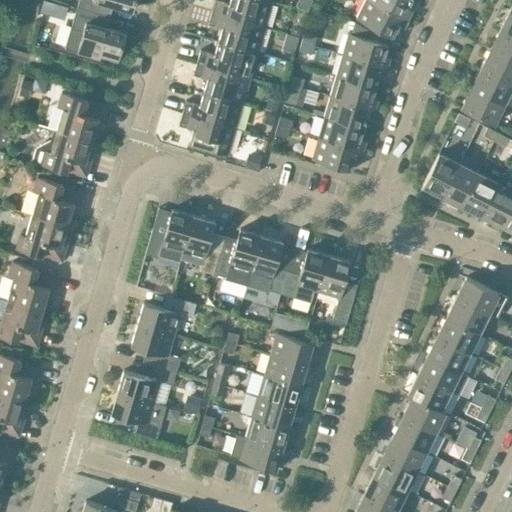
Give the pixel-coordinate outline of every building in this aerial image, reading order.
[(78,0),(77,6),(109,15),(113,4),(132,10),(135,0),(78,0)] [(214,0),(211,11),(264,26),(271,1),(269,0),(229,0),(229,2),(221,0),(214,0)] [(364,0),(356,18),(393,36),(398,24),(403,26),(407,18),(370,0),(364,0)] [(370,0),(407,18),(411,10),(406,7),(410,0),(370,0)] [(71,27),(65,48),(76,51),(100,58),(101,54),(118,59),(126,33),(106,27),(109,15),(77,6),(71,27)] [(500,29),(511,34),(511,10),(509,9),(500,29)] [(218,40),(257,51),(264,26),(211,11),(208,23),(221,27),(218,40)] [(490,48),(511,58),(511,34),(500,29),(490,48)] [(348,32),(342,53),(386,66),(389,58),(384,56),(387,43),(348,32)] [(301,41),(312,45),(315,36),(303,33),(301,41)] [(196,61),(249,77),(257,51),(218,40),(214,53),(200,49),(196,61)] [(298,50),(310,53),(312,45),(301,41),(298,50)] [(480,67),(511,82),(511,58),(490,48),(480,67)] [(342,53),(336,74),(375,85),(379,73),(384,75),(386,66),(342,53)] [(203,91),(242,102),(249,77),(196,61),(193,74),(207,78),(203,91)] [(471,87),(503,103),(511,84),(511,82),(480,67),(471,87)] [(289,83),(300,86),(303,78),(291,74),(289,83)] [(336,74),(330,95),(374,108),(377,99),(372,98),(375,85),(336,74)] [(298,96),(304,97),(306,88),(300,86),(289,83),(284,99),(296,103),(298,96)] [(461,107),(493,123),(503,103),(471,87),(461,107)] [(56,129),(91,139),(94,128),(99,129),(106,106),(87,100),(87,99),(61,91),(57,106),(62,108),(56,129)] [(182,112),(235,127),(242,102),(203,91),(199,103),(185,99),(182,112)] [(330,95),(324,116),(363,127),(367,115),(372,116),(374,108),(330,95)] [(188,142),(227,153),(235,127),(182,112),(178,124),(192,128),(188,142)] [(454,120),(466,126),(469,118),(458,112),(454,120)] [(277,124),(288,128),(291,119),(279,116),(277,124)] [(324,116),(318,136),(362,149),(365,141),(360,139),(363,127),(324,116)] [(274,133),(286,136),(288,128),(277,124),(274,133)] [(483,134),(494,140),(498,132),(486,127),(483,134)] [(66,170),(86,176),(93,152),(88,151),(91,139),(56,129),(52,143),(47,142),(37,148),(33,161),(66,171),(66,170)] [(494,140),(505,146),(509,138),(498,132),(494,140)] [(312,158),(351,169),(355,157),(360,158),(362,149),(318,136),(312,158)] [(422,185),(442,195),(458,163),(438,152),(422,185)] [(442,195),(462,205),(478,172),(458,163),(442,195)] [(497,182),(481,214),(500,224),(511,200),(511,175),(502,171),(497,182)] [(462,205),(481,214),(497,182),(478,172),(462,205)] [(32,213),(67,224),(70,212),(75,214),(82,190),(62,184),(63,183),(37,176),(32,191),(38,192),(32,213)] [(511,200),(500,224),(511,229),(511,200)] [(180,259),(183,250),(193,214),(172,208),(164,234),(152,230),(145,253),(158,257),(159,253),(180,259)] [(42,255),(61,260),(68,237),(63,235),(67,224),(32,213),(25,235),(20,233),(16,248),(42,256),(42,255)] [(183,250),(180,257),(201,263),(199,269),(213,273),(219,250),(207,246),(214,220),(193,214),(183,250)] [(213,273),(247,283),(261,234),(240,228),(232,254),(219,250),(213,273)] [(247,283),(280,293),(287,270),(275,266),(282,240),(261,234),(247,283)] [(315,288),(318,289),(329,254),(307,248),(300,273),(287,270),(280,293),(311,302),(315,288)] [(332,317),(346,321),(355,290),(342,286),(350,260),(329,254),(318,289),(339,295),(332,317)] [(7,298),(42,308),(45,297),(50,298),(57,274),(38,269),(38,268),(12,260),(8,275),(13,276),(7,298)] [(456,296),(488,312),(497,316),(507,296),(466,276),(456,296)] [(137,322),(172,333),(178,312),(192,316),(196,303),(173,296),(169,309),(143,301),(137,322)] [(456,296),(446,315),(478,331),(488,312),(456,296)] [(17,339),(37,345),(44,321),(39,320),(42,308),(7,298),(1,319),(0,319),(0,335),(17,340),(17,339)] [(446,315),(436,335),(469,351),(478,331),(446,315)] [(153,364),(176,371),(180,357),(166,353),(172,333),(137,322),(131,343),(146,348),(142,360),(153,364)] [(225,340),(235,343),(238,333),(228,331),(225,340)] [(270,353),(306,364),(312,343),(276,332),(270,353)] [(436,335),(427,354),(459,370),(469,351),(436,335)] [(223,350),(232,353),(235,343),(225,340),(223,350)] [(0,391),(24,399),(27,387),(32,389),(39,365),(20,359),(20,358),(0,352),(0,391)] [(264,374),(300,385),(306,364),(270,353),(264,374)] [(427,354),(417,374),(449,390),(458,394),(468,375),(459,370),(427,354)] [(501,367),(509,371),(511,364),(511,358),(506,356),(501,367)] [(213,382),(223,385),(229,364),(219,361),(213,382)] [(117,390),(153,400),(159,380),(172,384),(176,371),(153,364),(149,376),(123,369),(117,390)] [(495,378),(503,382),(509,371),(501,367),(495,378)] [(257,395),(294,405),(300,385),(264,374),(257,395)] [(407,393),(444,412),(445,410),(440,408),(449,390),(417,374),(407,393)] [(211,391),(220,394),(223,385),(213,382),(211,391)] [(117,390),(111,411),(137,419),(133,432),(156,438),(160,425),(166,404),(153,400),(117,390)] [(0,429),(19,435),(26,412),(21,410),(24,399),(0,391),(0,429)] [(402,415),(434,431),(444,412),(407,393),(407,394),(411,397),(402,415)] [(482,406),(489,410),(495,398),(487,394),(482,406)] [(251,415),(288,426),(294,405),(257,395),(251,415)] [(476,417),(484,421),(489,410),(482,406),(476,417)] [(201,423),(211,426),(214,416),(204,414),(201,423)] [(245,436),(282,447),(288,426),(251,415),(245,436)] [(393,434),(425,450),(434,431),(402,415),(393,434)] [(198,433),(208,436),(211,426),(201,423),(198,433)] [(230,455),(276,468),(282,447),(245,436),(236,433),(230,455)] [(383,454),(415,470),(425,450),(393,434),(383,454)] [(467,447),(475,450),(480,439),(472,435),(467,447)] [(0,481),(3,471),(8,473),(15,449),(0,444),(0,481)] [(461,458),(469,462),(475,450),(467,447),(461,458)] [(373,473),(406,489),(415,470),(383,454),(373,473)] [(364,492),(396,508),(406,489),(373,473),(364,492)] [(448,485),(455,489),(461,478),(453,474),(448,485)] [(442,497),(450,501),(455,489),(448,485),(442,497)] [(354,511),(394,511),(396,508),(364,492),(354,511)] [(81,511),(134,511),(138,501),(115,494),(111,507),(85,499),(81,511)]
